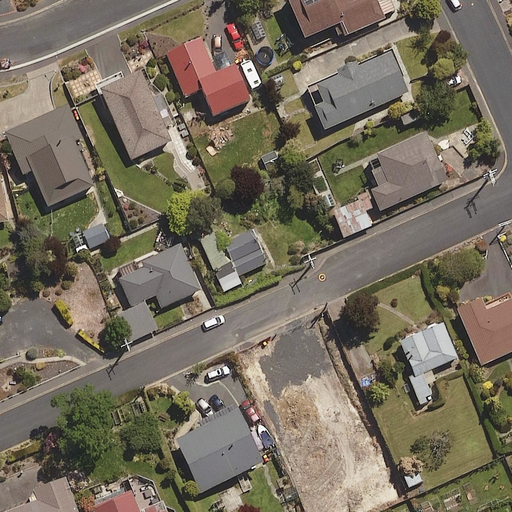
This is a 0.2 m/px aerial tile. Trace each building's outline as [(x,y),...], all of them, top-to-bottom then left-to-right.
[(286,0),(304,39),(338,24),(344,37),(385,18),(376,0),(286,0)] [(215,74),(200,39),(165,54),(183,97),(200,90),(211,117),(249,100),(234,66),(215,74)] [(264,39),(250,43),(257,67),(270,63),(264,39)] [(408,93),(390,51),(307,88),(325,130),(408,93)] [(291,69),(274,76),(279,91),(296,85),(291,69)] [(170,142),(138,73),(99,91),(130,160),(170,142)] [(84,151),(66,107),(4,133),(21,176),(32,171),(47,207),(93,188),(78,154),(84,151)] [(446,182),(425,134),(376,156),(386,178),(368,186),(380,212),(446,182)] [(279,151),(258,160),(265,177),(286,168),(279,151)] [(370,227),(364,213),(372,210),(365,192),(352,197),(354,203),(331,212),(342,238),(370,227)] [(104,228),(82,238),(87,250),(110,241),(104,228)] [(267,263),(251,230),(224,243),(220,233),(200,243),(224,291),(240,283),(237,277),(267,263)] [(199,291),(179,247),(136,266),(133,261),(114,269),(133,310),(115,318),(127,343),(156,330),(143,301),(155,295),(161,309),(199,291)] [(511,351),(511,299),(484,312),(479,300),(457,310),(482,365),(511,351)] [(457,358),(442,325),(399,344),(414,377),(457,358)] [(298,378),(282,345),(261,355),(277,388),(298,378)] [(422,376),(410,381),(420,405),(432,400),(422,376)] [(261,465),(233,408),(200,424),(202,428),(174,441),(199,494),(261,465)] [(75,511),(63,479),(30,491),(34,500),(0,511),(75,511)] [(92,511),(165,511),(162,503),(140,511),(133,491),(90,506),(92,511)]
